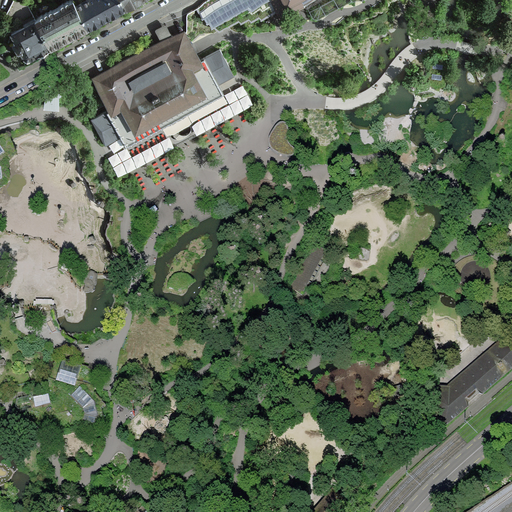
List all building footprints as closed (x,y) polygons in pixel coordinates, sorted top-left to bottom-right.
[(25,0),(12,0),(6,13),(22,21),(33,14),(25,0)] [(62,40),(88,26),(75,2),(73,0),(67,0),(35,18),(36,19),(50,46),(62,40)] [(78,0),(75,2),(88,26),(93,23),(107,16),(98,0),(78,0)] [(98,0),(107,16),(111,13),(125,6),(122,0),(98,0)] [(274,0),(282,14),(297,5),(307,0),(274,0)] [(50,46),(36,19),(11,32),(16,40),(13,41),(18,50),(21,49),(24,55),(24,56),(29,58),(30,57),(36,53),(38,52),(38,53),(50,46)] [(137,55),(96,77),(112,107),(91,118),(105,143),(102,145),(118,175),(128,170),(127,169),(124,163),(169,139),(169,141),(171,140),(170,139),(169,138),(168,136),(168,135),(168,134),(169,133),(165,129),(163,126),(176,119),(187,113),(189,116),(190,121),(191,122),(193,123),(193,124),(194,126),(195,127),(196,126),(195,125),(239,101),(242,107),(243,108),(253,102),(237,73),(234,75),(220,49),(199,60),(194,51),(183,30),(173,35),(172,34),(161,40),(162,42),(137,55)] [(45,91),(43,104),(59,105),(59,94),(76,86),(75,83),(73,81),(45,91)] [(0,191),(8,186),(7,167),(17,161),(11,142),(7,130),(4,120),(0,120),(0,191)] [(270,137),(269,142),(271,148),(279,155),(287,157),(292,157),(295,154),(296,150),(292,146),(288,141),(289,137),(289,127),(286,123),(282,122),(278,124),(270,137)] [(336,257),(315,245),(291,288),(312,300),(336,257)] [(175,275),(170,280),(168,288),(179,291),(186,289),(194,281),(187,275),(181,273),(175,275)] [(511,369),(511,353),(501,341),(448,386),(435,386),(426,405),(445,427),(511,369)] [(36,393),(36,397),(32,398),(35,409),(29,411),(31,418),(40,430),(50,442),(60,444),(62,437),(94,430),(98,425),(102,423),(100,410),(104,407),(93,393),(100,370),(93,368),(63,359),(53,387),(36,389),(36,393)] [(145,511),(146,511),(150,510),(148,502),(144,501),(140,502),(137,498),(136,495),(133,492),(123,496),(116,503),(112,511),(145,511)] [(332,496),(317,511),(333,511),(341,504),(332,496)]
